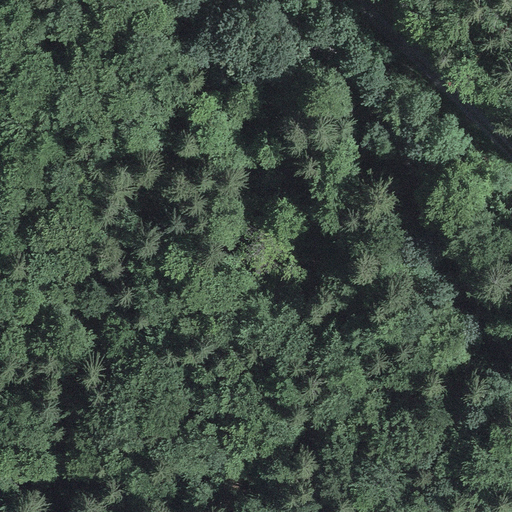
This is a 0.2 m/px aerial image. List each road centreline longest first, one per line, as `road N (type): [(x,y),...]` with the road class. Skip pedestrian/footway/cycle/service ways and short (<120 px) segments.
road 1 (track): [(511,353),(479,307),(421,173),(390,123),(321,41),(252,0)]
road 2 (track): [(356,0),(511,152)]
